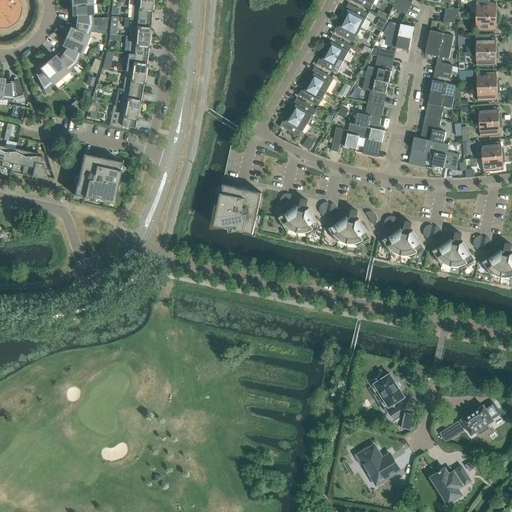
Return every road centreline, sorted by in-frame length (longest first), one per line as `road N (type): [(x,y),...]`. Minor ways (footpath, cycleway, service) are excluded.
road 1 (residential): [(511,181),(441,189),(386,182),(266,140),(266,116),(334,0)]
road 2 (residential): [(138,239),(183,264),(511,337)]
road 3 (tertiary): [(195,0),(171,157)]
road 4 (residential): [(169,0),(148,152)]
road 5 (residential): [(91,283),(65,210),(0,196)]
